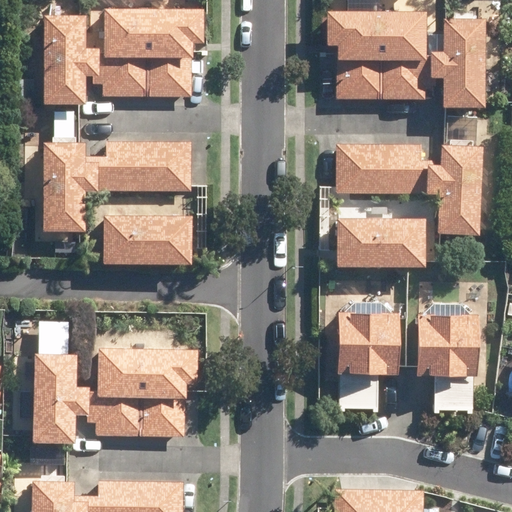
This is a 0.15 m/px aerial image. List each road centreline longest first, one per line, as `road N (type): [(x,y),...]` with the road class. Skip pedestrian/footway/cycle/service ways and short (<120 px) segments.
road 1 (residential): [(263,0),(260,292)]
road 2 (residential): [(260,292),(0,285)]
road 3 (residential): [(263,458),(391,457),(511,486)]
road 4 (residential): [(260,292),(263,458)]
